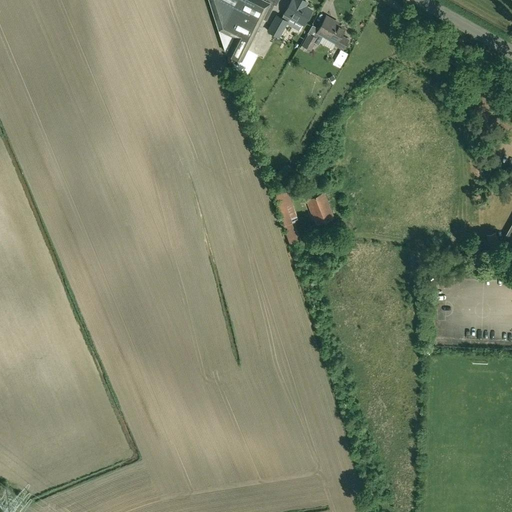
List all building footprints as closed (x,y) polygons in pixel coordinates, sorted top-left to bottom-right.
[(208,0),(224,51),(240,60),(262,18),(266,20),(274,5),(276,6),(278,0),(265,0),(264,0),(208,0)] [(296,0),(291,0),(284,13),(281,18),(276,15),(268,31),(278,37),(290,16),(303,24),(311,10),(299,4),(300,2),(296,0)] [(348,40),(340,35),(344,29),(332,22),(333,21),(326,16),(315,36),(318,38),(315,43),(318,45),(323,35),(335,42),(333,45),(342,50),(348,40)] [(311,51),(315,43),(318,38),(315,36),(309,33),(300,48),(308,53),(309,52),(310,50),(311,51)] [(348,54),(340,50),(334,62),(341,66),(348,54)] [(289,243),(290,243),(300,241),(294,221),(298,219),(288,188),(273,193),(283,224),(283,225),(289,243)] [(306,199),(308,204),(315,222),(316,225),(334,218),(324,192),(306,199)] [(496,232),(487,234),(491,248),(500,246),(496,232)]
